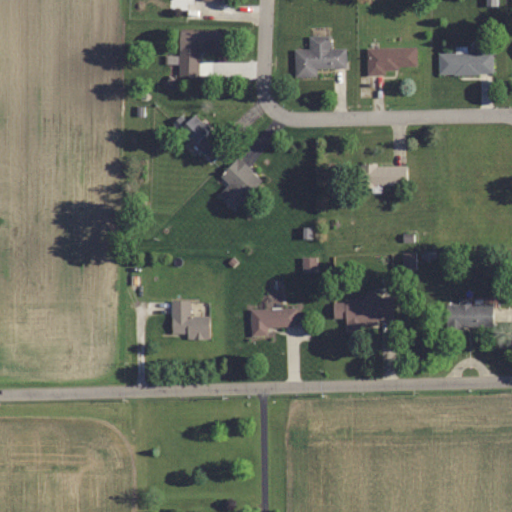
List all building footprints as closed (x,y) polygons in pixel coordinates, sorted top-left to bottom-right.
[(177,77),(197,77),(198,51),(219,52),(220,31),(178,30),(177,77)] [(294,49),(294,77),(316,77),(316,68),(345,68),(345,48),(329,48),(329,36),(308,36),(308,49),(294,49)] [(366,48),(366,74),(397,74),(397,66),(415,66),(415,48),(366,48)] [(437,53),(437,74),(492,74),(492,53),(437,53)] [(225,148),(193,113),(177,128),(210,163),(225,148)] [(227,183),(216,197),(234,212),(261,178),(235,157),(219,177),(227,183)] [(360,186),(405,186),(405,165),(360,165),(360,186)] [(344,323),(393,322),(392,297),(375,298),(375,291),(364,291),(364,299),(333,300),(333,319),(344,319),(344,323)] [(492,328),(492,303),(470,303),(470,298),(458,298),(458,303),(445,303),(445,328),(492,328)] [(208,315),(190,315),(190,301),(171,301),(171,335),(187,335),(187,339),(208,339),(208,315)] [(267,336),(267,326),(296,326),(296,308),(249,308),(249,336),(267,336)]
